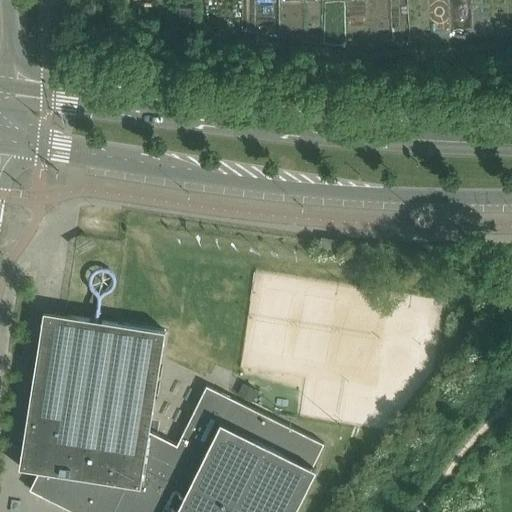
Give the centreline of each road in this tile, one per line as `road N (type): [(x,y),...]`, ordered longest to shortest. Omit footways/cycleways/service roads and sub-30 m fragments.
road 1 (secondary): [(0,141),(41,154),(343,189),(511,193)]
road 2 (secondary): [(511,140),(309,133),(9,87)]
